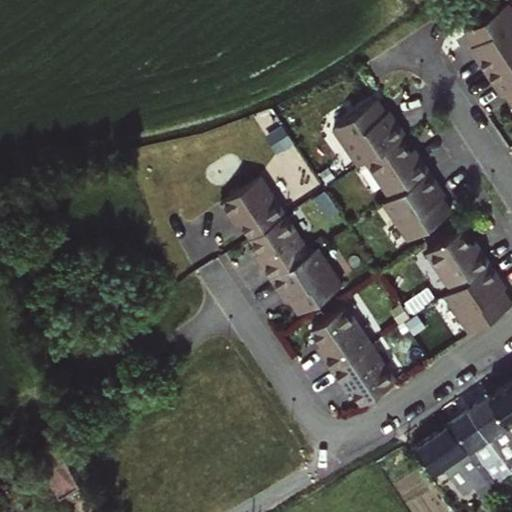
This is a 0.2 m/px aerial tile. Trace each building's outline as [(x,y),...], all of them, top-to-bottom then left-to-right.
[(476,58),(473,60),(482,72),(485,70),(511,52),(511,18),(502,5),(460,33),(469,48),(476,58)] [(476,58),(469,48),(466,50),(473,60),(476,58)] [(491,85),(494,83),(501,93),(511,108),(511,106),(511,52),(485,70),(482,72),(491,85)] [(494,83),(491,85),(497,95),(501,93),(494,83)] [(372,101),(329,130),(355,167),(363,162),(397,139),(401,136),(392,124),(390,126),(383,116),(372,101)] [(385,114),(383,116),(390,126),(392,124),(385,114)] [(397,139),(363,162),(389,199),(428,173),(418,159),(414,163),(408,153),(397,139)] [(412,150),(408,153),(414,163),(418,159),(412,150)] [(389,199),(381,204),(407,241),(451,212),(441,197),(434,187),(437,185),(428,173),(389,199)] [(282,216),(256,178),(217,205),(226,218),(231,214),(237,224),(248,238),(282,216)] [(444,195),(437,185),(434,187),(441,197),(444,195)] [(231,214),(226,218),(233,227),(237,224),(231,214)] [(308,253),(282,216),(248,238),(258,253),(264,262),(260,265),(269,278),(308,253)] [(472,243),(461,229),(426,252),(452,289),(492,263),(483,249),(478,253),(472,243)] [(483,249),(476,240),(472,243),(478,253),(483,249)] [(341,285),(316,248),(308,253),(269,278),(278,291),(281,289),(288,299),(298,313),(341,285)] [(264,262),(258,253),(254,256),(260,265),(264,262)] [(452,289),(446,293),(470,331),(511,303),(511,301),(496,278),(500,276),(492,263),(452,289)] [(288,299),(281,289),(278,291),(285,301),(288,299)] [(346,305),(311,329),(321,344),(328,353),(323,356),(332,369),(372,342),(346,305)] [(396,380),(372,342),(332,369),(341,382),(346,379),(352,388),(362,403),(396,380)] [(321,344),(317,347),(323,356),(328,353),(321,344)] [(341,382),(347,391),(352,388),(346,379),(341,382)] [(511,379),(491,393),(511,423),(511,379)] [(511,423),(491,393),(471,407),(503,452),(511,465),(511,423)] [(471,407),(454,420),(489,470),(494,477),(506,469),(497,456),(503,452),(471,407)] [(454,420),(415,446),(435,472),(460,455),(466,463),(468,462),(478,477),(489,470),(454,420)] [(499,484),(511,476),(506,469),(494,477),(499,484)] [(511,511),(511,501),(509,497),(497,505),(501,511),(511,511)]
